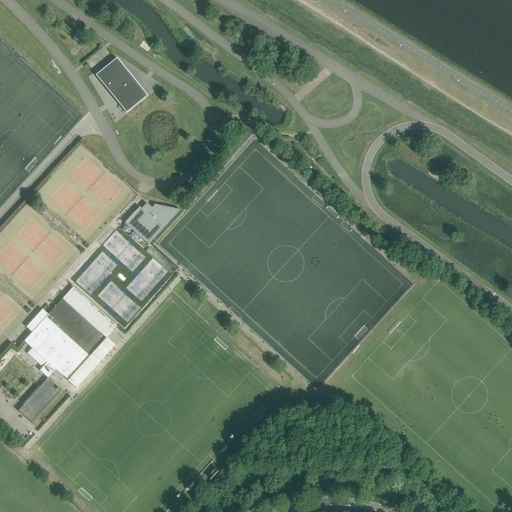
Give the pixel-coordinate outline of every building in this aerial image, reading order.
[(117,58),(116,58),(95,75),(95,76),(97,75),(127,112),(125,113),(126,113),(147,96),(147,95),(145,96),(116,59),(117,58)] [(148,245),(150,243),(180,210),(154,205),(151,208),(146,203),(141,209),(138,206),(138,207),(141,209),(140,210),(138,213),(137,213),(138,213),(133,218),(129,223),(128,223),(129,223),(134,228),(139,233),(144,238),(145,238),(150,242),(147,245),(148,245)] [(48,315),(42,309),(26,327),(32,332),(24,341),(47,362),(45,365),(53,372),(55,370),(68,381),(116,327),(117,327),(73,287),(48,315)] [(0,377),(17,393),(29,380),(11,364),(0,375),(0,377)] [(23,405),(18,411),(32,424),(61,391),(58,388),(56,390),(52,387),(54,384),(47,378),(40,387),(39,386),(35,389),(37,390),(26,402),(25,400),(22,404),(23,405)]
